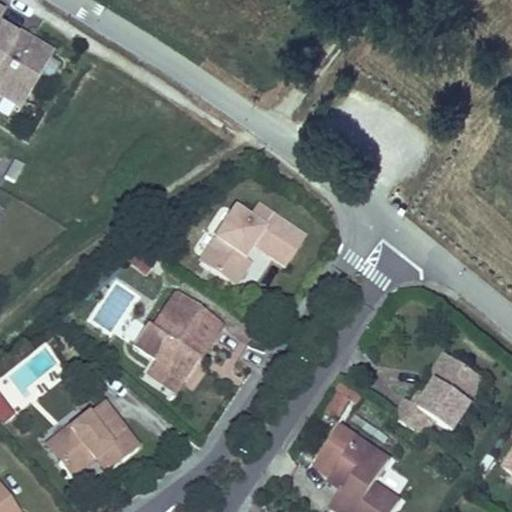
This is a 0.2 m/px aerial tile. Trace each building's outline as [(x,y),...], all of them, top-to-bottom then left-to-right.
[(0,104),(17,114),(51,57),(17,37),(18,35),(0,24),(0,104)] [(23,168),(13,163),(4,179),(13,185),(23,168)] [(230,285),(247,262),(255,250),(283,270),(302,243),(258,212),(250,223),(237,213),(201,264),(230,285)] [(252,266),(247,262),(230,285),(235,289),(252,266)] [(110,284),(92,324),(112,333),(131,293),(110,284)] [(133,351),(154,365),(183,384),(218,331),(173,301),(151,334),(147,331),(133,351)] [(134,345),(144,326),(128,318),(118,338),(134,345)] [(17,403),(62,375),(46,349),(1,377),(17,403)] [(454,358),(446,352),(434,370),(442,376),(454,358)] [(454,429),(481,388),(470,381),(476,372),(454,358),(442,376),(431,393),(422,387),(412,402),(407,398),(396,416),(421,432),(432,415),(454,429)] [(183,384),(154,365),(150,372),(178,391),(183,384)] [(487,379),(476,372),(470,381),(481,388),(487,379)] [(337,386),(325,418),(348,426),(359,394),(337,386)] [(0,423),(2,426),(14,417),(0,399),(0,423)] [(65,458),(54,465),(65,481),(96,459),(107,474),(135,455),(102,410),(54,443),(65,458)] [(332,481),(343,488),(354,495),(342,511),(391,511),(401,497),(374,481),(389,458),(341,427),(318,464),(335,475),(332,481)] [(65,458),(54,443),(44,451),(54,465),(65,458)] [(342,511),(354,495),(343,488),(331,508),(338,511),(342,511)] [(0,511),(16,511),(0,489),(0,511)]
